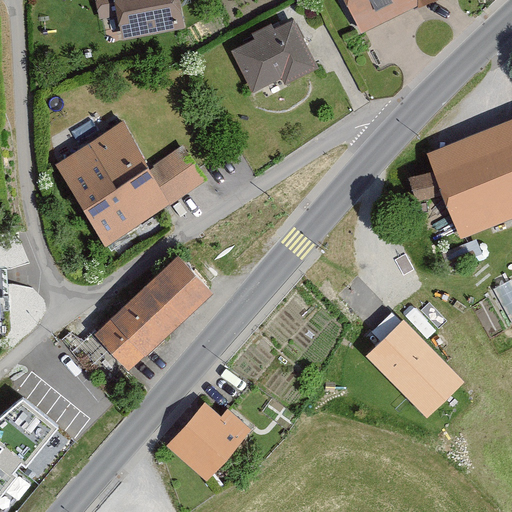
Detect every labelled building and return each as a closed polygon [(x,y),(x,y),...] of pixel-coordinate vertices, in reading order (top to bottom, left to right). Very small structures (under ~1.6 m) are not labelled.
[(93,0),(98,23),(115,20),(118,42),(183,30),(177,0),(93,0)] [(434,0),(344,0),(361,33),(412,7),(414,10),(434,0)] [(316,69),(292,21),(273,31),(270,26),(250,36),(252,41),(229,53),(250,95),(280,80),(283,85),(316,69)] [(511,119),(424,154),(431,172),(407,179),(414,203),(440,196),(457,240),(511,218),(511,119)] [(204,184),(181,149),(148,171),(119,126),(53,168),(104,247),(165,208),(166,209),(204,184)] [(209,294),(175,258),(92,336),(126,372),(209,294)] [(463,382),(404,321),(367,356),(426,417),(463,382)] [(219,420),(202,405),(164,448),(204,483),(248,433),(225,413),(219,420)] [(52,430),(23,406),(0,424),(0,445),(4,449),(0,453),(0,492),(13,477),(10,475),(22,461),(25,464),(52,430)]
